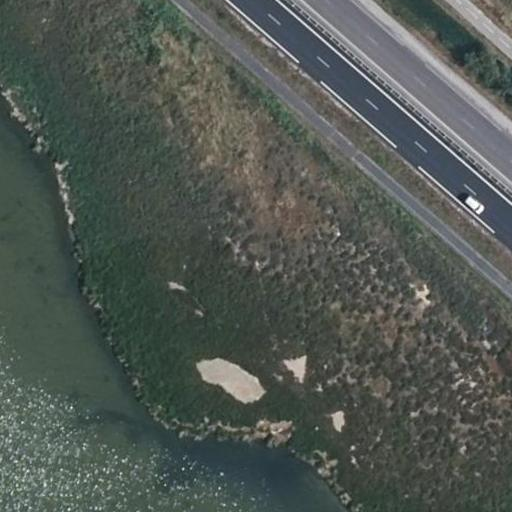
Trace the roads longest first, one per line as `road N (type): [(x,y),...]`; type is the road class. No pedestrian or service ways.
road 1 (primary): [(244,0),(511,236)]
road 2 (primary): [(511,165),(321,0)]
